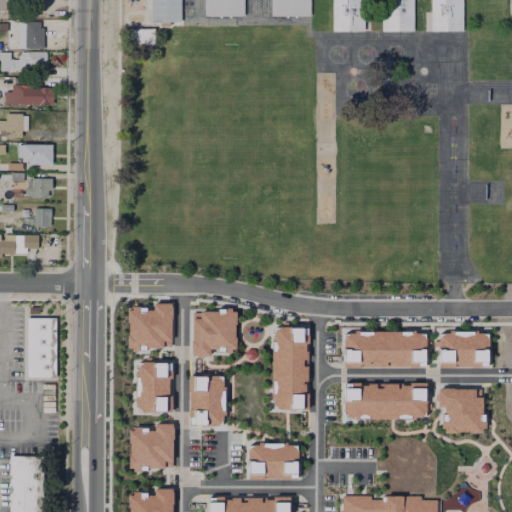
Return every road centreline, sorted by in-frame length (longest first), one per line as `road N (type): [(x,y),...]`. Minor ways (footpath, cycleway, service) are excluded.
road 1 (secondary): [(91,0),(83,511)]
road 2 (residential): [(84,282),(231,288),(316,306),(511,304)]
